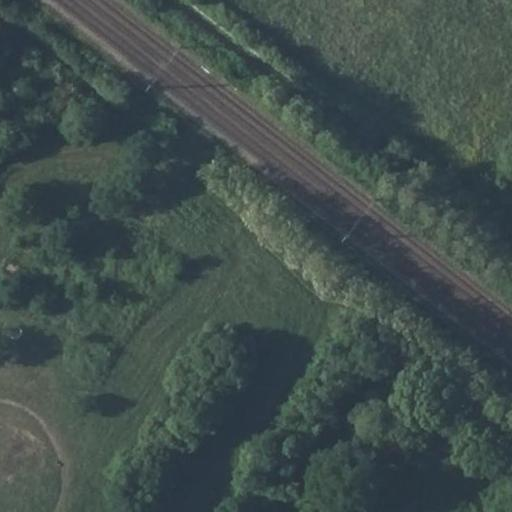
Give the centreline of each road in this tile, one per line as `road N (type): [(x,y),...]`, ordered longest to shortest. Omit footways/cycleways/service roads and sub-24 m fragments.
road 1 (track): [(0,24),(26,36),(511,434)]
road 2 (track): [(184,0),(511,246)]
road 3 (track): [(282,511),(401,344)]
